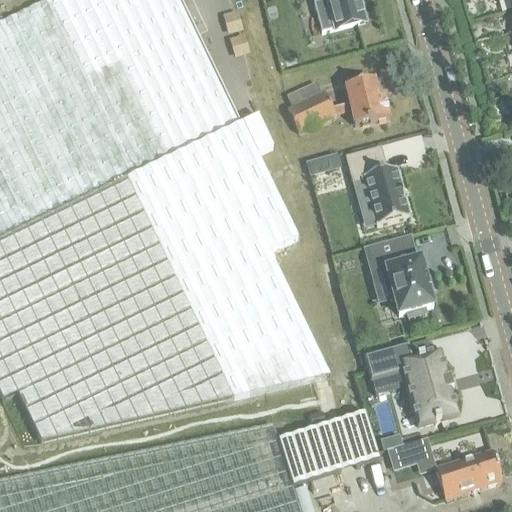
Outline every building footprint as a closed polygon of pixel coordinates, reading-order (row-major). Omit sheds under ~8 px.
[(53,0),(46,4),(0,25),(0,400),(2,405),(16,398),(41,447),(329,381),(268,255),(297,241),(257,159),(242,127),(239,129),(177,0),(53,0)] [(326,0),(327,3),(313,7),(321,37),(335,33),(364,25),(357,0),(326,0)] [(353,130),(388,122),(383,101),(378,102),(373,84),(344,91),(348,108),(331,112),(323,96),(320,98),(315,87),(286,101),(291,111),(286,114),(297,138),(335,120),(334,118),(350,115),(353,130)] [(257,120),(242,127),(257,159),(273,152),(257,120)] [(375,153),(345,162),(352,187),(363,184),(375,226),(376,230),(408,222),(405,212),(395,173),(387,175),(382,177),(375,154),(375,153)] [(335,159),(305,167),(309,179),(338,171),(335,159)] [(406,318),(408,323),(425,318),(424,313),(432,311),(428,294),(429,294),(426,280),(424,280),(420,264),(412,266),(405,241),(366,252),(373,278),(382,276),(390,305),(394,304),(398,320),(406,318)] [(407,350),(365,362),(371,384),(373,392),(375,400),(379,399),(408,391),(410,401),(418,430),(434,426),(434,428),(440,426),(440,424),(455,420),(448,395),(453,394),(451,389),(449,382),(445,383),(438,358),(431,360),(423,362),(422,360),(416,362),(417,364),(411,365),(407,350)] [(322,416),(308,420),(311,431),(325,427),(322,416)] [(364,418),(277,445),(291,491),(378,464),(364,418)] [(297,511),(291,491),(277,445),(271,427),(159,452),(0,485),(0,511),(297,511)] [(397,440),(381,445),(383,455),(400,450),(401,450),(398,440),(397,440)] [(414,453),(402,457),(391,460),(399,487),(423,479),(435,476),(428,454),(416,458),(414,453)] [(443,504),(500,486),(491,456),(434,474),(435,476),(443,504)] [(311,511),(307,497),(296,500),(299,511),(311,511)]
